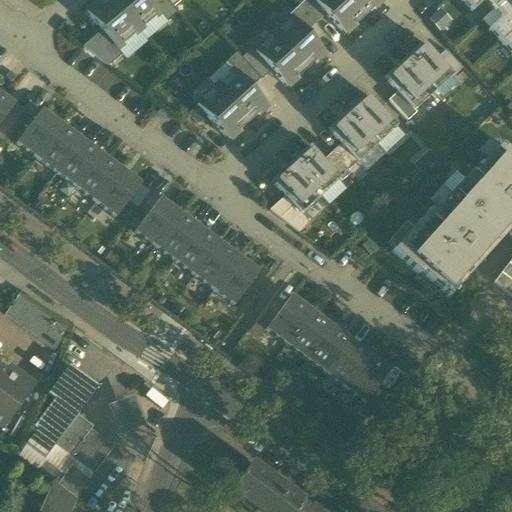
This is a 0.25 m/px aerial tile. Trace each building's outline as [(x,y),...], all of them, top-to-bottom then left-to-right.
[(137,33),(109,0),(101,0),(85,14),(100,32),(116,51),(137,33)] [(109,0),(137,33),(159,15),(146,0),(109,0)] [(164,0),(146,0),(159,15),(166,24),(177,15),(164,0)] [(179,0),(165,0),(173,9),(181,1),(179,0)] [(315,25),(325,16),(311,1),(310,0),(307,0),(299,7),(315,25)] [(344,0),(312,0),(311,1),(325,16),(344,37),(363,19),(344,0)] [(344,0),(363,19),(381,2),(379,0),(344,0)] [(457,0),(471,14),(472,13),(483,2),(492,11),(503,0),(457,0)] [(511,0),(503,0),(492,11),(500,20),(488,31),(487,32),(499,45),(511,33),(511,0)] [(483,2),(472,13),(480,22),(492,11),(483,2)] [(289,17),(291,20),(305,35),(315,25),(299,7),(289,17)] [(450,23),(439,11),(427,21),(439,34),(450,23)] [(492,11),(480,22),(488,31),(500,20),(492,11)] [(137,33),(145,42),(167,24),(166,24),(159,15),(137,33)] [(323,55),(305,35),(291,20),(272,37),(304,72),(323,55)] [(107,69),(121,57),(116,51),(100,32),(81,49),(107,69)] [(137,33),(116,51),(121,57),(125,62),(146,44),(145,42),(137,33)] [(511,33),(499,45),(511,59),(511,58),(511,33)] [(304,72),(272,37),(253,54),(257,58),(273,76),(286,89),(304,72)] [(433,95),(452,77),(436,60),(421,44),(402,62),(433,95)] [(246,67),(257,58),(253,54),(251,51),(240,60),(246,67)] [(445,52),(436,60),(452,77),(455,80),(463,72),(445,52)] [(246,67),(240,60),(235,54),(225,64),(233,73),(249,90),(259,81),(246,67)] [(246,67),(259,81),(266,75),(270,79),(273,76),(257,58),(246,67)] [(433,95),(402,62),(383,79),(396,94),(413,112),(433,95)] [(214,90),(247,125),(265,108),(233,73),(214,90)] [(452,77),(433,95),(441,104),(460,87),(455,80),(452,77)] [(196,107),(214,90),(206,80),(187,97),(196,107)] [(247,125),(214,90),(196,107),(228,142),(247,125)] [(415,114),(413,112),(396,94),(387,102),(406,123),(415,114)] [(346,113),(376,147),(395,129),(365,96),(346,113)] [(0,124),(13,107),(0,97),(0,124)] [(23,114),(13,107),(0,124),(0,140),(2,142),(23,114)] [(15,146),(35,160),(60,127),(40,112),(15,146)] [(326,131),(340,146),(357,164),(376,147),(346,113),(326,131)] [(35,160),(55,175),(80,142),(60,127),(35,160)] [(376,147),(384,156),(403,138),(395,129),(376,147)] [(487,160),(498,148),(489,139),(478,152),(487,160)] [(55,175),(75,190),(100,157),(80,142),(55,175)] [(348,173),(357,164),(340,146),(331,154),(348,173)] [(511,157),(500,146),(498,148),(487,160),(473,176),(469,174),(464,180),(450,195),(437,210),(433,215),(428,211),(391,253),(417,276),(420,274),(449,299),(511,227),(511,157)] [(376,147),(357,164),(365,173),(384,156),(376,147)] [(337,182),(338,181),(322,163),(308,148),(289,165),(319,199),(337,182)] [(436,161),(428,152),(413,167),(421,175),(436,161)] [(331,154),(322,163),(338,181),(341,183),(350,175),(348,173),(331,154)] [(75,190),(94,204),(119,171),(100,157),(75,190)] [(319,199),(289,165),(270,183),(284,198),(300,216),(319,199)] [(139,186),(119,171),(94,204),(114,219),(127,202),(139,186)] [(455,172),(441,187),(450,195),(464,180),(455,172)] [(319,199),(328,208),(345,191),(337,182),(319,199)] [(139,186),(127,202),(137,210),(149,193),(139,186)] [(428,202),(437,210),(450,195),(441,187),(428,202)] [(392,202),(385,194),(376,202),(383,210),(392,202)] [(308,225),(300,216),(284,198),(268,212),(298,235),(308,225)] [(300,216),(308,225),(328,208),(319,199),(300,216)] [(134,234),(154,249),(179,216),(158,201),(134,234)] [(154,249),(173,263),(198,230),(179,216),(154,249)] [(173,263),(193,278),(218,245),(198,230),(173,263)] [(193,278),(212,292),(237,259),(218,245),(193,278)] [(257,274),(237,259),(212,292),(233,307),(257,274)] [(511,269),(507,266),(500,276),(511,284),(511,269)] [(511,300),(511,299),(511,284),(500,276),(493,285),(511,300)] [(4,317),(53,353),(67,333),(18,297),(4,317)] [(290,299),(276,317),(265,332),(285,347),(310,314),(290,299)] [(257,342),(265,332),(276,317),(267,310),(248,335),(257,342)] [(285,347),(305,361),(329,328),(310,314),(285,347)] [(305,361),(324,376),(349,343),(329,328),(305,361)] [(324,376),(344,390),(369,357),(349,343),(324,376)] [(344,390),(364,405),(376,389),(389,372),(369,357),(344,390)] [(43,460),(54,446),(75,418),(97,389),(68,368),(46,396),(53,402),(32,430),(35,432),(25,446),(25,447),(43,460)] [(0,432),(0,433),(33,388),(8,369),(3,375),(0,373),(0,432)] [(385,397),(376,389),(364,405),(357,415),(366,422),(385,397)] [(144,428),(132,397),(106,408),(117,438),(144,428)] [(91,429),(75,418),(54,446),(55,447),(52,450),(67,461),(69,458),(93,475),(112,449),(89,432),(91,429)] [(25,447),(18,457),(37,472),(45,462),(64,477),(71,467),(90,481),(93,475),(69,458),(67,461),(52,450),(55,447),(54,446),(43,460),(25,447)] [(71,467),(64,477),(45,462),(37,472),(57,486),(76,500),(83,491),(90,481),(71,467)] [(241,503),(252,511),(295,511),(302,503),(250,465),(228,494),(240,503),(241,503)] [(70,511),(76,500),(52,483),(39,511),(70,511)] [(313,511),(302,503),(295,511),(313,511)]
